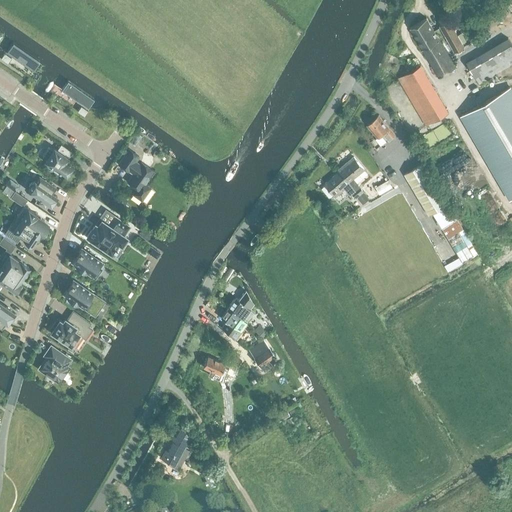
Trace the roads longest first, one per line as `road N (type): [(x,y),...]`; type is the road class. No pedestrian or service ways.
road 1 (trunk): [(60,0),(221,203),(425,511)]
road 2 (trunk): [(455,511),(310,270),(112,0)]
road 3 (residential): [(93,511),(215,266),(348,81),(384,0)]
road 4 (track): [(511,210),(404,36),(418,0)]
road 5 (residential): [(29,339),(60,237),(105,153)]
road 6 (residential): [(105,153),(0,80)]
